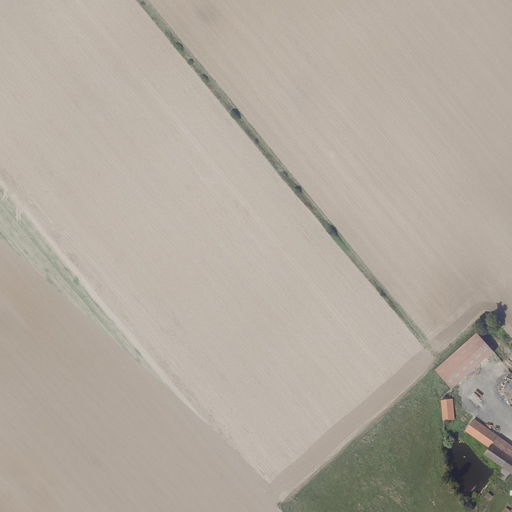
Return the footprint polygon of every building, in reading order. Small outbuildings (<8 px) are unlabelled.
[(451,382),(494,348),(478,330),(437,362),(443,372),(450,381),(451,382)] [(502,365),(508,358),(500,353),(495,359),(502,365)] [(436,377),(443,387),(450,381),(443,372),(436,377)] [(445,394),(448,415),(459,413),(456,392),(445,394)] [(468,397),(476,405),(481,400),(473,392),(468,397)] [(511,445),(500,436),(503,431),(478,413),(469,422),(496,442),(492,447),(511,462),(511,445)]
